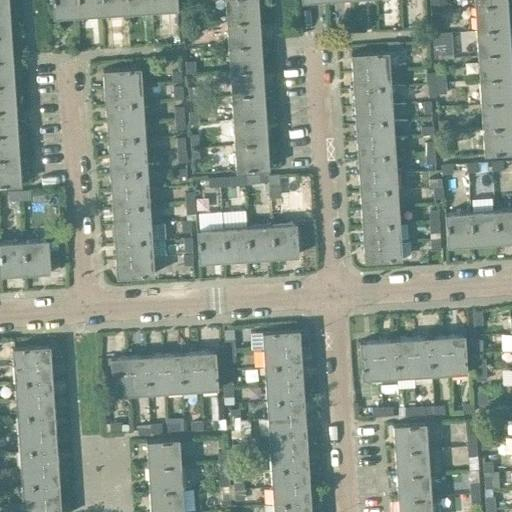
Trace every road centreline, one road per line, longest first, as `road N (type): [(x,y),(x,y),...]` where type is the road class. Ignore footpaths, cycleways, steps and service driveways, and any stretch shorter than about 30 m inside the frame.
road 1 (residential): [(82,308),(65,55)]
road 2 (residential): [(332,291),(315,39)]
road 3 (residential): [(82,308),(332,291)]
road 4 (residential): [(347,511),(332,291)]
road 5 (residential): [(332,291),(511,280)]
